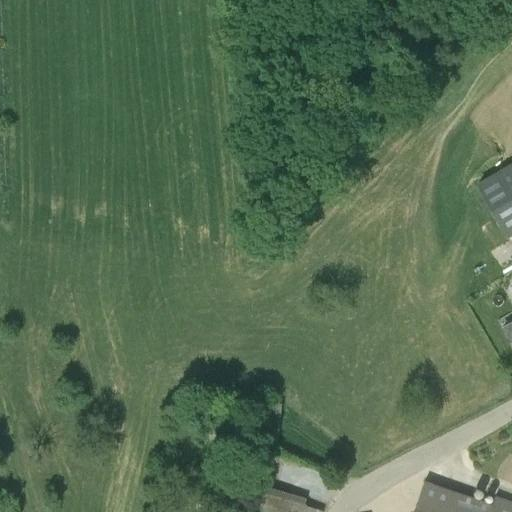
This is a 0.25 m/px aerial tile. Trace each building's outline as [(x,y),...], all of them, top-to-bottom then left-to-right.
[(511,158),(480,174),(508,232),(511,230),(511,158)] [(511,344),(511,323),(503,329),(511,344)] [(230,453),(257,433),(238,407),(211,428),(230,453)] [(511,511),(511,503),(494,497),(492,506),(423,482),(415,506),(412,511),(511,511)] [(321,511),(322,511),(303,506),(305,500),(263,488),(255,511),(321,511)]
